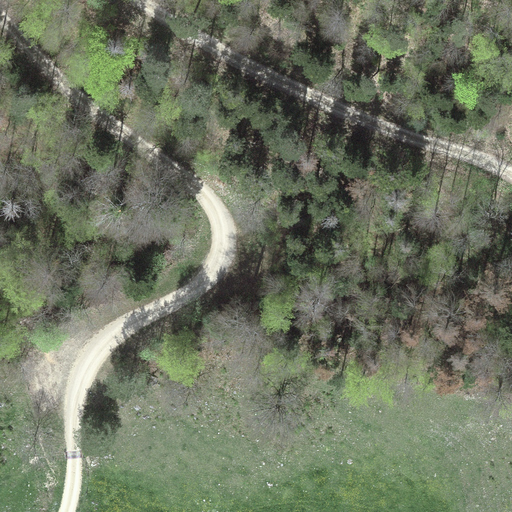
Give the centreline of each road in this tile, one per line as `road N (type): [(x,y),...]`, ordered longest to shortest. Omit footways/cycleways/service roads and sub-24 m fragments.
road 1 (track): [(0,30),(211,201),(230,232),(220,268),(108,331),(90,352),(75,380),(75,484),(67,511)]
road 2 (track): [(511,176),(213,52),(132,0)]
